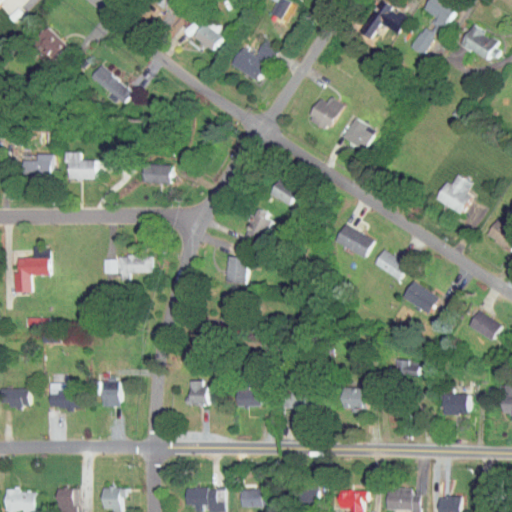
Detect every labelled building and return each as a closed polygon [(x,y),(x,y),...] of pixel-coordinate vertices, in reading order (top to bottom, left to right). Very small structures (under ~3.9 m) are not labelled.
[(263,0),(260,7),(271,12),(276,0),(263,0)] [(396,9),(378,0),(373,0),(365,15),(386,27),(396,9)] [(400,42),(413,48),(428,19),(435,22),(445,0),(415,0),(414,4),(425,10),(418,23),(411,19),(400,42)] [(202,45),(215,28),(196,13),(183,31),(202,45)] [(56,41),(37,20),(24,32),(43,53),(56,41)] [(475,52),(486,33),(461,20),(450,39),(475,52)] [(220,59),(248,74),(265,42),(252,35),(245,49),(230,41),(220,59)] [(113,96),(122,85),(90,59),(81,70),(113,96)] [(331,96),(318,91),(316,96),(308,92),(298,115),(319,124),(331,96)] [(364,124),(343,112),(332,131),(353,143),(364,124)] [(84,173),(85,154),(70,153),(70,145),(54,145),(54,155),(57,155),(57,172),(84,173)] [(12,154),(12,168),(42,169),(43,148),(27,147),(27,154),(12,154)] [(159,177),(159,158),(132,157),(132,176),(159,177)] [(461,175),(445,168),(441,178),(434,175),(425,195),(452,206),(460,188),(456,187),(461,175)] [(288,184),(269,172),(259,187),(278,199),(288,184)] [(259,210),(245,204),(235,230),(250,236),(259,210)] [(499,244),(508,229),(502,226),(508,216),(496,208),(491,216),(485,213),(475,230),(499,244)] [(353,251),(364,233),(335,217),(325,235),(353,251)] [(23,241),(22,250),(39,251),(39,241),(23,241)] [(364,260),(389,272),(397,256),(372,244),(364,260)] [(108,250),(108,274),(118,274),(118,267),(141,266),(140,249),(108,250)] [(37,267),(37,251),(7,251),(7,266),(2,266),(2,286),(20,285),(19,268),(37,267)] [(216,276),(235,277),(236,251),(216,251),(216,276)] [(106,253),(92,253),(92,267),(106,267),(106,253)] [(417,307),(428,291),(403,274),(392,290),(417,307)] [(458,320),(481,334),(490,318),(468,304),(458,320)] [(383,370),(407,371),(408,354),(383,353),(383,370)] [(195,374),(179,375),(180,390),(174,391),(175,399),(196,398),(195,374)] [(109,400),(108,375),(91,376),(92,400),(109,400)] [(39,376),(38,401),(69,402),(70,384),(54,384),(54,377),(39,376)] [(492,407),(500,407),(500,415),(511,414),(511,378),(491,379),(492,407)] [(281,383),(273,383),(273,402),(298,401),(298,380),(281,381),(281,383)] [(18,382),(0,381),(0,399),(17,400),(18,382)] [(355,403),(356,381),(332,381),(332,403),(355,403)] [(249,383),(226,384),(226,400),(250,399),(249,383)] [(457,388),(433,388),(432,408),(457,408),(457,388)] [(290,478),(288,494),(304,496),(306,480),(290,478)] [(92,481),(92,504),(110,503),(110,491),(114,491),(114,481),(92,481)] [(375,502),(401,503),(401,509),(409,510),(410,488),(401,488),(402,482),(376,481),(375,502)] [(66,482),(46,483),(46,509),(67,508),(66,482)] [(214,483),(175,482),(174,498),(183,499),(183,505),(194,506),(214,506),(214,483)] [(230,501),(257,500),(257,482),(229,483),(230,501)] [(24,485),(0,484),(0,505),(23,506),(24,485)] [(352,507),(352,495),(356,495),(357,485),(329,484),(329,502),(339,502),(339,506),(352,507)] [(449,511),(449,491),(428,490),(428,510),(440,510),(439,511),(449,511)]
